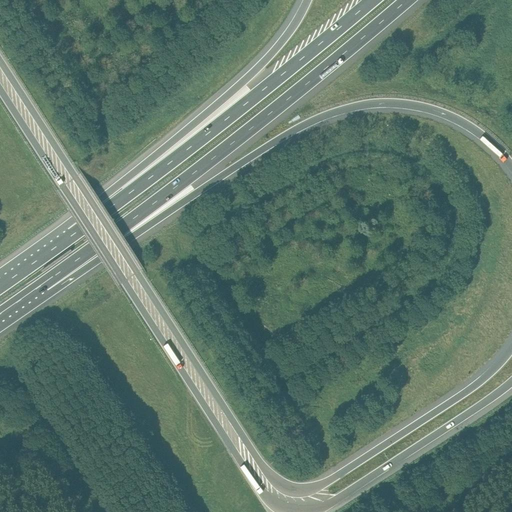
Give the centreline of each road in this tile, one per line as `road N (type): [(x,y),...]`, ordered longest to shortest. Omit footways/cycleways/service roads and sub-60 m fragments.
road 1 (motorway): [(511,348),(467,389),(312,492),(286,493),(0,60)]
road 2 (motorway): [(42,284),(285,134),(352,107),(409,105),(452,117),(511,166)]
road 3 (motorway): [(11,107),(261,494),(289,511)]
road 4 (motorway): [(42,284),(415,0)]
road 5 (motorway): [(370,0),(73,234)]
road 6 (motorway): [(306,0),(248,76),(73,234)]
road 7 (motorway): [(311,511),(511,379)]
